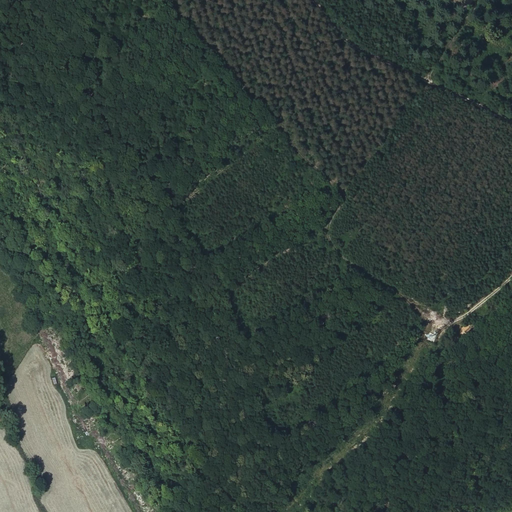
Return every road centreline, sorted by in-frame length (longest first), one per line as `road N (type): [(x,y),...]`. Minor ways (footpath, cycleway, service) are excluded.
road 1 (track): [(511,298),(463,335),(435,330),(406,298),(334,249),(326,225),(341,197),(171,0)]
road 2 (track): [(313,0),(359,50),(511,120)]
